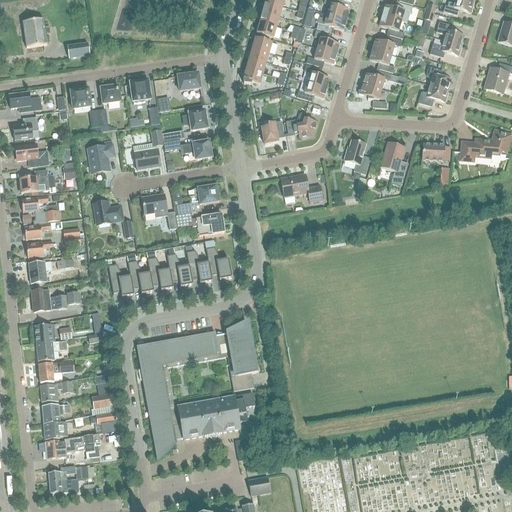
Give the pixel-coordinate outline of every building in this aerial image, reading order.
[(266,0),(265,3),(282,8),(284,0),(266,0)] [(324,0),(324,4),(330,6),(327,16),(324,15),(346,21),(349,11),(337,8),(339,2),(332,0),(324,0)] [(470,15),(473,3),(462,0),(456,0),(455,5),(448,3),(447,8),(445,7),(443,13),(457,17),(459,11),(470,15)] [(279,19),(282,8),(265,3),(262,14),(279,19)] [(382,17),(401,23),(407,24),(412,8),(398,4),(397,10),(385,7),(382,17)] [(429,6),(427,14),(435,16),(437,8),(433,7),(429,6)] [(419,11),(417,19),(423,20),(425,13),(419,11)] [(276,29),(279,19),(262,14),(259,24),(276,29)] [(433,23),(435,16),(427,14),(425,21),(433,23)] [(343,32),(346,21),(324,15),(323,20),(319,19),(317,24),(318,24),(316,30),(330,34),(331,28),(343,32)] [(398,33),(401,23),(382,17),(379,27),(391,31),(389,37),(403,41),(404,35),(398,33)] [(309,28),(311,21),(306,19),(303,27),(309,28)] [(43,21),(22,24),(26,49),(47,46),(43,21)] [(511,22),(511,25),(503,23),(497,44),(511,48),(511,22)] [(444,36),(442,42),(461,47),(464,37),(450,33),(452,27),(439,23),(436,34),(444,36)] [(273,39),(276,29),(259,24),(256,34),(273,39)] [(320,40),(317,50),(336,56),(339,45),(327,42),(329,36),(315,32),(314,38),(320,40)] [(255,39),(252,50),(269,55),(272,44),(255,39)] [(375,41),(372,51),(391,57),(394,47),(400,48),(402,42),(389,39),(387,44),(375,41)] [(458,58),(461,47),(442,42),(441,48),(432,45),(429,56),(443,60),(444,54),(458,58)] [(87,45),(67,48),(69,60),(89,57),(87,45)] [(266,65),(269,55),(252,50),(249,60),(266,65)] [(333,66),(336,56),(317,50),(314,60),(308,59),(306,64),(320,68),(321,63),(333,66)] [(388,67),(391,57),(372,51),(369,62),(381,65),(379,71),(393,75),(394,69),(388,67)] [(263,75),(266,65),(249,60),(246,70),(263,75)] [(497,71),(490,69),(484,91),(502,96),(509,75),(511,76),(511,68),(499,65),(497,71)] [(310,74),(307,84),(326,90),(329,79),(317,76),(319,70),(306,66),(304,72),(310,74)] [(431,79),(429,87),(448,92),(451,81),(440,78),(442,72),(428,68),(426,76),(427,78),(431,79)] [(260,86),(263,75),(246,70),(243,81),(244,81),(243,85),(250,86),(251,83),(260,86)] [(384,81),(390,83),(397,85),(398,79),(379,73),(377,78),(365,75),(362,85),(381,91),(384,81)] [(198,75),(177,78),(179,93),(200,90),(198,75)] [(130,84),(132,103),(133,103),(133,105),(145,104),(144,102),(150,101),(147,82),(130,84)] [(323,100),(326,90),(307,84),(304,94),(298,93),(296,99),(310,103),(311,97),(323,100)] [(378,101),(381,91),(362,85),(360,92),(358,91),(358,96),(367,98),(367,101),(373,101),(373,100),(378,101)] [(100,90),(102,106),(120,103),(118,87),(110,88),(110,87),(100,88),(100,90)] [(444,104),(448,92),(429,87),(426,94),(422,93),(421,94),(418,105),(431,109),(434,101),(444,104)] [(77,92),(70,93),(73,111),(91,108),(88,90),(81,91),(81,92),(77,93),(77,92)] [(29,94),(9,96),(10,110),(20,109),(21,114),(41,111),(40,100),(30,101),(29,94)] [(201,107),(187,109),(191,133),(207,130),(204,112),(202,113),(201,107)] [(157,109),(148,110),(151,127),(160,126),(157,109)] [(105,111),(97,112),(99,128),(107,127),(105,111)] [(99,128),(97,112),(89,113),(92,129),(99,128)] [(67,113),(59,114),(60,121),(68,120),(67,113)] [(298,121),(285,123),(288,136),(298,134),(299,139),(312,137),(316,123),(311,122),(312,118),(300,115),(298,121)] [(23,127),(12,128),(14,142),(33,140),(32,133),(38,132),(36,119),(23,121),(23,127)] [(268,128),(261,129),(264,146),(278,143),(277,138),(284,137),(281,123),(267,125),(268,128)] [(160,132),(151,134),(153,148),(163,147),(160,132)] [(183,132),(162,136),(163,143),(179,141),(184,140),(183,132)] [(456,156),(455,162),(460,163),(474,164),(474,159),(490,160),(491,156),(500,156),(501,153),(506,155),(511,138),(505,136),(505,135),(495,132),(492,144),(488,144),(488,142),(475,141),(475,145),(461,144),(460,156),(456,156)] [(179,141),(163,143),(164,153),(181,150),(179,141)] [(184,155),(194,154),(195,162),(212,159),(209,142),(182,147),(184,155)] [(344,162),(355,166),(353,173),(365,177),(370,160),(362,157),(365,146),(351,142),(347,156),(346,155),(344,162)] [(104,148),(88,151),(92,175),(109,172),(108,163),(107,163),(107,161),(107,159),(114,158),(112,143),(104,144),(104,148)] [(380,169),(394,173),(391,184),(401,187),(408,165),(400,163),(405,149),(388,144),(380,169)] [(17,163),(28,161),(29,169),(49,167),(47,153),(37,154),(36,145),(15,148),(17,163)] [(444,148),(444,147),(423,146),(422,162),(443,163),(443,162),(449,162),(450,148),(444,148)] [(132,156),(133,162),(135,162),(136,171),(160,167),(157,151),(134,154),(134,155),(132,156)] [(65,154),(60,159),(65,164),(70,159),(65,154)] [(446,181),(446,165),(439,165),(438,181),(446,181)] [(75,170),(64,171),(66,179),(76,178),(75,170)] [(35,179),(19,181),(21,195),(49,192),(47,178),(47,172),(34,173),(35,179)] [(284,199),(308,195),(310,204),(322,202),(319,188),(308,190),(306,179),(291,182),(291,179),(280,181),(284,199)] [(359,179),(357,189),(363,191),(366,181),(359,179)] [(177,208),(173,209),(174,213),(175,217),(190,215),(196,214),(194,205),(199,204),(200,206),(219,203),(216,187),(208,189),(208,187),(202,188),(202,190),(193,191),(195,198),(190,199),(191,205),(176,207),(177,208)] [(177,230),(176,227),(175,217),(174,213),(167,215),(164,196),(141,199),(144,216),(155,214),(156,219),(167,218),(169,231),(177,230)] [(30,201),(21,202),(23,214),(35,213),(36,223),(34,223),(34,226),(48,224),(60,222),(58,210),(58,207),(47,208),(47,212),(46,212),(46,214),(42,215),(41,205),(48,204),(47,199),(30,201)] [(97,227),(111,225),(111,224),(123,222),(121,208),(108,210),(107,203),(93,205),(97,227)] [(190,215),(175,217),(176,227),(191,225),(192,228),(197,228),(199,238),(224,234),(221,216),(191,221),(190,215)] [(123,224),(125,240),(133,239),(131,223),(123,224)] [(32,229),(24,230),(26,242),(42,240),(41,232),(51,231),(50,226),(32,228),(32,229)] [(63,232),(64,240),(80,238),(79,230),(63,232)] [(81,246),(80,238),(64,240),(65,247),(81,246)] [(221,262),(214,249),(213,242),(204,244),(208,264),(209,264),(211,277),(218,276),(219,282),(232,279),(228,261),(221,262)] [(34,246),(26,247),(28,259),(44,257),(43,250),(53,249),(52,244),(34,246)] [(209,264),(208,264),(201,265),(195,252),(192,253),(186,254),(189,268),(189,267),(191,280),(199,279),(200,285),(212,283),(211,277),(209,264)] [(189,267),(189,268),(181,269),(175,256),(174,256),(167,257),(169,271),(170,271),(172,284),(179,283),(180,289),(193,286),(191,280),(189,267)] [(170,271),(169,271),(162,272),(156,259),(147,261),(149,274),(150,274),(152,287),(160,286),(161,292),(173,290),(172,284),(170,271)] [(66,262),(58,263),(58,271),(74,269),(73,261),(66,262)] [(50,263),(28,266),(31,285),(47,283),(46,275),(49,275),(48,272),(51,271),(50,263)] [(150,274),(149,274),(142,276),(136,263),(127,264),(130,278),(131,278),(133,291),(140,289),(141,295),(153,293),(152,287),(150,274)] [(131,278),(130,278),(123,279),(117,266),(112,267),(108,268),(113,294),(119,293),(120,299),(134,297),(133,291),(131,278)] [(49,291),(31,293),(33,314),(51,312),(51,311),(57,311),(67,310),(66,297),(50,299),(49,291)] [(80,305),(78,294),(67,295),(68,306),(80,305)] [(35,328),(36,346),(55,343),(54,335),(51,335),(51,326),(35,328)] [(59,331),(60,341),(72,340),(70,329),(59,331)] [(245,331),(240,333),(227,336),(231,353),(235,378),(231,378),(233,393),(234,393),(254,389),(251,375),(257,374),(245,331)] [(89,345),(103,342),(102,335),(88,337),(89,345)] [(171,420),(162,366),(231,353),(227,336),(227,335),(214,338),(213,336),(207,337),(200,337),(200,338),(193,340),(186,339),(186,341),(179,342),(173,342),(172,343),(165,345),(159,344),(159,346),(138,349),(142,370),(140,371),(143,376),(145,384),(143,384),(146,390),(147,397),(145,398),(148,404),(149,411),(148,412),(151,418),(152,424),(171,420)] [(55,344),(55,343),(36,346),(38,363),(54,362),(53,353),(67,351),(66,343),(55,344)] [(38,367),(40,385),(54,384),(53,376),(74,374),(73,364),(38,367)] [(95,386),(109,384),(108,376),(94,379),(95,386)] [(57,391),(62,391),(62,395),(72,395),(71,383),(61,384),(61,385),(54,386),(54,387),(40,388),(42,404),(58,403),(57,391)] [(92,399),(94,410),(113,407),(111,395),(92,399)] [(247,422),(245,409),(254,407),(252,395),(177,408),(180,425),(183,440),(183,441),(240,431),(238,424),(247,422)] [(63,407),(42,409),(44,426),(59,424),(59,415),(69,414),(68,406),(62,407),(63,407)] [(101,425),(116,422),(115,413),(96,416),(98,425),(101,425)] [(183,440),(180,425),(173,427),(171,420),(152,424),(158,457),(175,443),(175,441),(183,440)] [(116,422),(101,425),(102,428),(95,429),(96,435),(118,431),(116,422)] [(59,424),(44,426),(45,442),(60,440),(60,438),(68,438),(66,424),(59,424)] [(64,442),(45,444),(47,461),(66,459),(66,455),(85,453),(87,461),(99,459),(97,447),(94,447),(94,445),(100,444),(98,436),(64,441),(64,442)] [(250,443),(242,445),(244,452),(252,451),(250,443)] [(48,475),(49,484),(61,483),(61,482),(66,482),(66,476),(75,475),(75,468),(65,469),(65,473),(60,474),(48,475)] [(270,494),(267,479),(248,482),(250,498),(270,494)] [(66,482),(61,482),(61,483),(49,484),(50,495),(61,494),(62,495),(72,494),(71,482),(66,482)]
